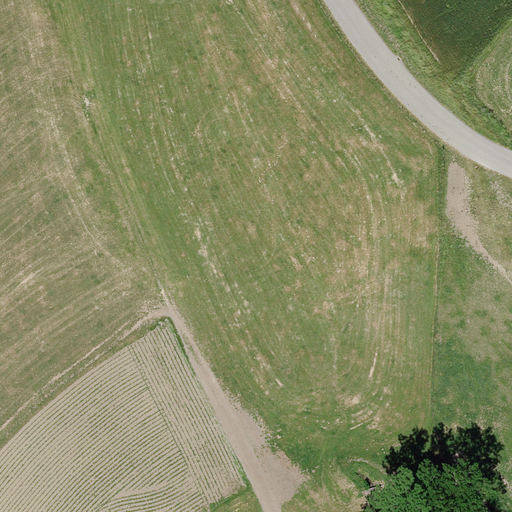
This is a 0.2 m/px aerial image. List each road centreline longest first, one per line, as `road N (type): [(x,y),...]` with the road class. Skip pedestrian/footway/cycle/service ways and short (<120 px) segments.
road 1 (residential): [(511,165),(434,116),(340,0)]
road 2 (track): [(273,511),(207,373)]
